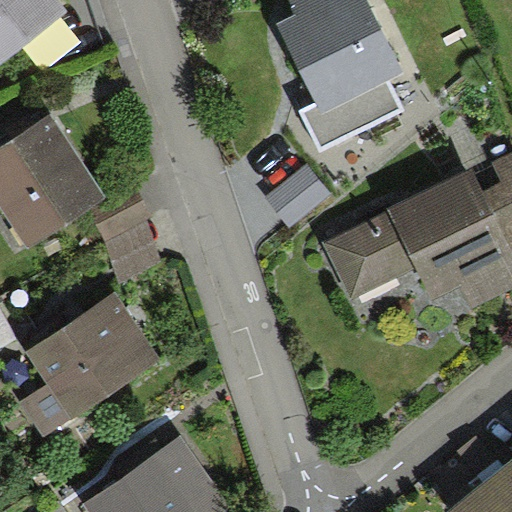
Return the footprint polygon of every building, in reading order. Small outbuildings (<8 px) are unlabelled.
[(0,0),(0,39),(51,2),(49,0),(0,0)] [(359,0),(300,0),(311,25),(296,31),(324,96),(389,68),(359,0)] [(30,103),(0,124),(0,219),(11,235),(85,183),(30,103)] [(511,270),(468,176),(334,237),(356,286),(425,254),(449,307),(511,278),(511,270)] [(92,284),(0,350),(0,363),(48,430),(147,358),(92,284)] [(169,421),(60,497),(70,511),(227,511),(231,510),(169,421)] [(511,511),(511,465),(459,509),(461,511),(511,511)]
